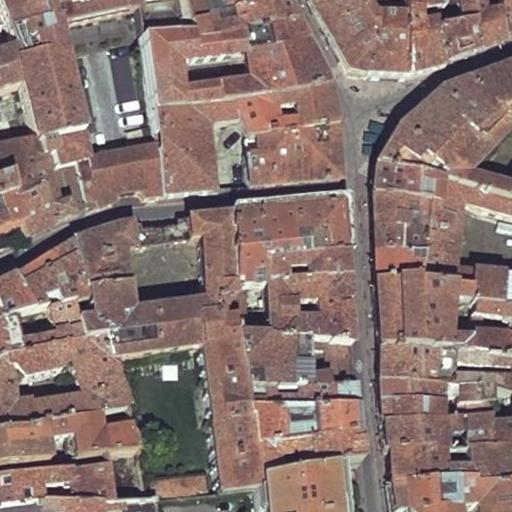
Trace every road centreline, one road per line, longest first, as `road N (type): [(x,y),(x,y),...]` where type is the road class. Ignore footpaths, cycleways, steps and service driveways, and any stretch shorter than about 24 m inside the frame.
road 1 (residential): [(0,265),(127,215),(353,197)]
road 2 (residential): [(378,511),(365,429),(353,197)]
road 3 (residential): [(353,197),(343,97),(290,0)]
